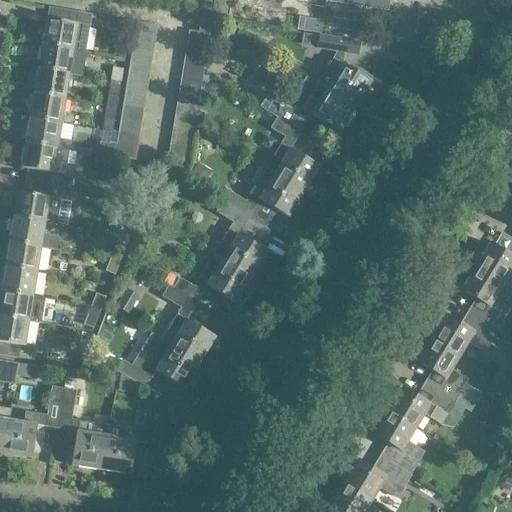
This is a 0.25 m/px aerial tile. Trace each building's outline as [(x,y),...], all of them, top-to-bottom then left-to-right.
[(325,0),(325,2),(388,13),(390,0),(325,0)] [(45,47),(74,52),(86,54),(92,16),(49,9),(47,22),(49,22),(45,47)] [(444,53),(450,19),(418,14),(412,48),(444,53)] [(323,22),(305,19),(303,32),(321,35),(323,22)] [(200,34),(210,35),(212,22),(202,20),(200,34)] [(137,23),(135,35),(156,39),(158,27),(137,23)] [(210,35),(200,34),(189,32),(187,44),(208,48),(210,35)] [(133,48),(154,51),(156,39),(135,35),(133,48)] [(231,43),(220,36),(211,48),(222,56),(231,43)] [(335,78),(327,91),(358,109),(373,83),(343,65),(347,41),(319,37),(317,49),(337,52),(326,71),(335,78)] [(205,60),(206,60),(208,48),(187,44),(185,56),(205,60)] [(40,71),(70,76),(74,52),(45,47),(40,71)] [(152,64),(154,51),(133,48),(131,60),(152,64)] [(185,56),(183,69),(203,72),(205,60),(185,56)] [(150,76),(152,64),(131,60),(128,73),(150,76)] [(110,82),(121,84),(123,70),(113,68),(110,82)] [(183,69),(181,81),(201,84),(203,72),(183,69)] [(36,96),(65,101),(70,76),(40,71),(36,96)] [(148,88),(150,76),(128,73),(127,84),(148,88)] [(342,135),(358,109),(327,91),(306,78),(289,107),(268,94),(260,108),(277,119),(302,134),(312,117),(342,135)] [(181,81),(179,93),(199,96),(201,84),(181,81)] [(121,84),(110,82),(106,108),(117,109),(121,84)] [(146,100),(148,88),(127,84),(124,96),(146,100)] [(179,93),(177,106),(197,109),(199,96),(179,93)] [(32,120),(61,125),(65,101),(36,96),(32,120)] [(143,112),(146,100),(124,96),(122,109),(143,112)] [(177,106),(175,118),(195,122),(197,109),(177,106)] [(117,109),(106,108),(102,131),(113,133),(117,109)] [(141,124),(143,112),(122,109),(120,121),(141,124)] [(175,118),(173,130),(193,134),(195,122),(175,118)] [(292,151),(302,134),(277,119),(271,130),(285,139),(274,157),(283,163),(275,177),(305,195),(321,169),(292,151)] [(27,145),(69,151),(71,141),(59,139),(61,125),(32,120),(27,145)] [(139,137),(141,124),(120,121),(118,134),(139,137)] [(173,130),(171,143),(191,147),(193,134),(173,130)] [(137,150),(139,137),(118,134),(116,145),(116,146),(137,150)] [(171,143),(169,155),(189,158),(191,147),(171,143)] [(135,162),(137,150),(116,146),(116,145),(110,144),(109,145),(100,144),(98,156),(135,162)] [(28,171),(26,183),(71,190),(73,177),(65,176),(69,151),(27,145),(23,170),(28,171)] [(187,170),(189,158),(169,155),(167,167),(187,170)] [(211,172),(198,164),(193,172),(206,179),(211,172)] [(221,202),(223,203),(250,219),(260,202),(290,220),(305,195),(275,177),(266,171),(246,203),(227,192),(221,202)] [(61,201),(69,202),(71,190),(26,183),(24,195),(18,194),(14,219),(45,224),(57,226),(61,201)] [(232,249),(224,262),(253,280),(269,255),(239,237),(250,219),(223,203),(217,214),(233,225),(222,243),(232,249)] [(56,239),(43,237),(45,224),(14,219),(10,244),(41,249),(59,252),(60,244),(56,239)] [(511,240),(504,255),(490,246),(489,247),(485,245),(475,261),(479,264),(476,268),(511,289),(511,240)] [(5,268),(37,273),(41,249),(10,244),(5,268)] [(114,251),(110,261),(113,261),(120,264),(124,255),(114,251)] [(253,280),(224,262),(214,256),(195,288),(181,279),(174,290),(198,304),(208,288),(238,306),(253,280)] [(115,276),(120,264),(113,261),(110,261),(105,272),(115,276)] [(1,293),(33,298),(37,273),(5,268),(1,293)] [(468,313),(498,331),(511,309),(508,307),(511,299),(511,289),(476,268),(473,274),(469,271),(458,289),(462,292),(462,293),(476,301),(468,313)] [(198,304),(174,290),(169,287),(163,297),(182,309),(163,341),(172,347),(202,365),(217,340),(187,321),(198,304)] [(140,297),(128,291),(117,308),(129,314),(140,297)] [(41,325),(45,300),(33,298),(1,293),(0,299),(0,318),(29,323),(41,325)] [(93,308),(100,312),(106,298),(96,294),(91,308),(93,308)] [(93,308),(91,308),(83,325),(93,329),(100,312),(93,308)] [(484,354),(494,337),(501,341),(504,335),(498,331),(468,313),(460,327),(446,318),(433,340),(460,357),(468,344),(484,354)] [(21,347),(25,348),(29,323),(0,318),(0,356),(19,359),(21,347)] [(452,370),(460,357),(433,340),(429,346),(426,344),(416,361),(419,363),(418,364),(432,373),(425,385),(465,409),(471,413),(482,395),(465,385),(468,380),(452,370)] [(186,391),(202,365),(172,347),(163,341),(143,374),(124,362),(117,373),(146,391),(156,373),(186,391)] [(0,383),(15,386),(18,365),(0,362),(0,383)] [(453,428),(465,409),(425,385),(416,399),(402,390),(401,392),(398,390),(389,405),(392,407),(389,413),(416,429),(424,415),(440,425),(453,428)] [(24,424),(8,422),(3,456),(32,461),(38,427),(58,430),(64,390),(51,388),(49,401),(47,417),(26,414),(24,424)] [(102,473),(107,438),(109,427),(73,421),(76,405),(78,392),(64,390),(58,430),(78,433),(72,468),(102,473)] [(0,456),(3,456),(8,422),(10,411),(0,409),(0,456)] [(408,443),(416,429),(389,413),(386,417),(382,414),(371,432),(376,434),(375,436),(389,445),(381,458),(410,476),(424,453),(408,443)] [(123,441),(107,438),(102,473),(131,477),(137,443),(151,445),(156,418),(145,416),(142,432),(125,430),(123,441)] [(178,427),(181,421),(173,416),(170,422),(178,427)] [(396,499),(410,476),(381,458),(373,470),(359,462),(358,464),(354,461),(343,479),(347,482),(345,486),(372,502),(380,489),(396,499)] [(508,492),(511,481),(511,476),(502,473),(496,488),(508,492)] [(366,511),(372,502),(345,486),(342,490),(338,487),(328,505),(332,507),(331,509),(335,511),(366,511)]
